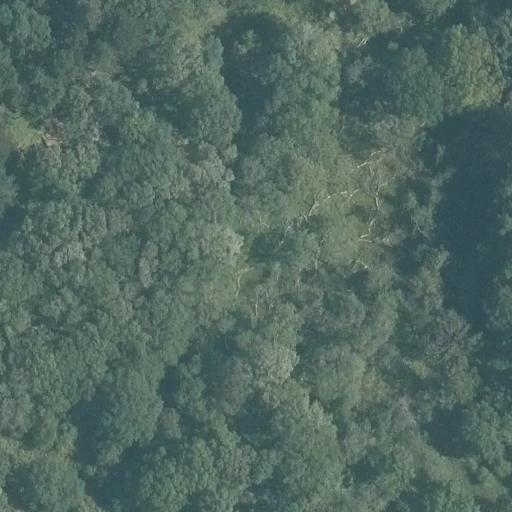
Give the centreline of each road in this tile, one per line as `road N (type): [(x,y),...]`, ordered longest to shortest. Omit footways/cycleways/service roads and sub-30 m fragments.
road 1 (track): [(175,135),(352,0)]
road 2 (track): [(0,265),(175,135)]
